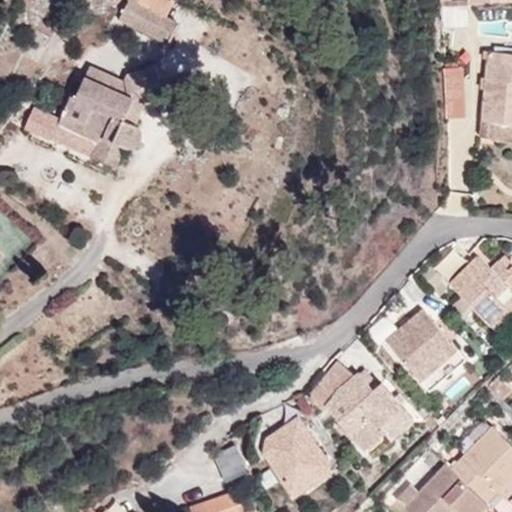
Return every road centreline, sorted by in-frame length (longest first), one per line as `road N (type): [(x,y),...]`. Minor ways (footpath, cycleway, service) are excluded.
road 1 (residential): [(0,416),(158,372),(347,334),(435,233),(468,223),(511,226)]
road 2 (residential): [(0,333),(83,268),(103,241),(108,212),(149,162),(195,140),(237,84),(223,63)]
